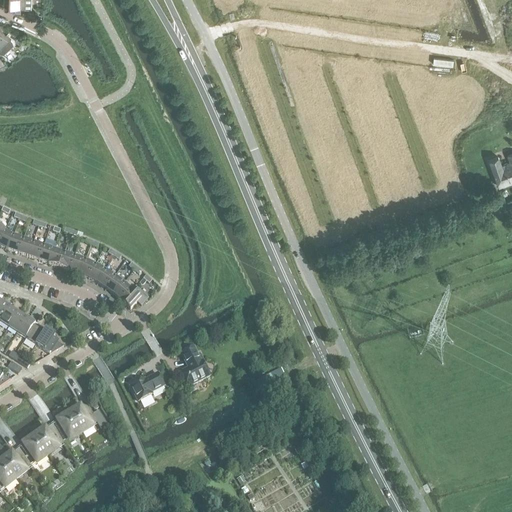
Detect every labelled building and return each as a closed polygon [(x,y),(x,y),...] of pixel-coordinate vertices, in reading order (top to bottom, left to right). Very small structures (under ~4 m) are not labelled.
[(3,0),(3,5),(25,9),(25,0),(3,0)] [(0,29),(0,49),(1,49),(1,48),(11,39),(0,29)] [(499,157),(489,160),(499,187),(511,182),(511,154),(508,156),(511,162),(502,165),(499,157)] [(0,247),(7,251),(14,236),(5,231),(6,231),(5,231),(0,240),(0,247)] [(7,251),(19,255),(24,239),(14,236),(7,251)] [(19,255),(29,258),(34,242),(24,239),(19,255)] [(29,258),(39,262),(44,246),(34,242),(29,258)] [(48,265),(49,265),(54,249),(44,246),(39,262),(48,265)] [(49,265),(59,269),(65,253),(59,251),(54,249),(49,265)] [(59,269),(70,272),(75,256),(65,253),(59,269)] [(70,272),(79,275),(86,260),(75,256),(70,272),(70,273),(70,272)] [(79,275),(88,280),(96,265),(86,260),(79,275)] [(88,280),(98,284),(106,270),(96,265),(88,280)] [(98,284),(106,290),(115,277),(106,270),(98,284)] [(143,280),(149,285),(152,281),(146,276),(143,280)] [(106,290),(114,296),(125,283),(115,277),(106,290)] [(121,303),(122,303),(134,290),(133,290),(125,283),(114,296),(122,302),(121,303)] [(134,290),(122,303),(130,311),(142,298),(134,290)] [(0,304),(0,322),(10,308),(1,303),(0,304)] [(0,322),(0,323),(8,329),(18,314),(10,308),(0,322)] [(8,329),(17,334),(27,319),(18,314),(8,329)] [(17,334),(26,340),(35,325),(27,319),(17,334)] [(26,340),(36,347),(46,332),(45,331),(35,325),(26,340)] [(46,332),(36,347),(50,355),(49,356),(50,356),(62,349),(61,349),(60,349),(51,343),(55,338),(52,336),(53,335),(46,331),(45,331),(46,332)] [(181,373),(189,388),(210,377),(203,362),(201,363),(194,348),(182,355),(189,369),(181,373)] [(20,357),(16,363),(27,370),(31,364),(20,357)] [(8,368),(19,375),(22,370),(11,363),(8,368)] [(0,387),(11,381),(10,380),(9,381),(0,374),(0,387)] [(131,387),(139,403),(152,396),(151,394),(164,387),(158,375),(145,382),(144,380),(131,387)] [(76,409),(69,414),(82,435),(93,428),(93,427),(97,424),(101,431),(106,429),(107,430),(110,429),(99,412),(94,415),(87,405),(77,411),(76,409)] [(62,420),(52,426),(67,450),(68,449),(65,443),(69,441),(70,442),(82,435),(69,414),(61,419),(62,420)] [(42,432),(34,437),(48,457),(60,449),(59,448),(63,445),(66,450),(67,450),(52,426),(42,433),(42,432)] [(28,443),(18,450),(35,472),(36,472),(32,466),(36,464),(37,465),(48,457),(34,437),(27,442),(28,443)] [(8,456),(1,462),(16,481),(27,472),(26,471),(30,468),(34,473),(35,472),(18,450),(9,457),(8,456)] [(0,492),(4,497),(5,496),(1,491),(5,488),(6,490),(16,481),(1,462),(0,463),(0,492)] [(304,471),(309,468),(306,463),(301,466),(304,471)]
